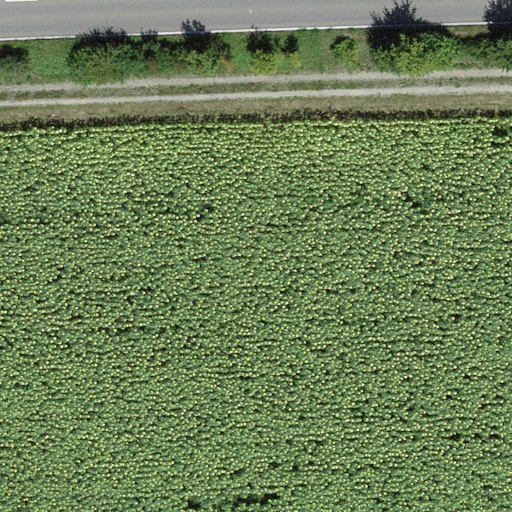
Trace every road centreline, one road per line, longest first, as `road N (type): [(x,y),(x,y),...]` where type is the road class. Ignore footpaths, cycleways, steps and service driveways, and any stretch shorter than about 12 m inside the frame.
road 1 (track): [(0,102),(511,85)]
road 2 (primary): [(138,0),(0,4)]
